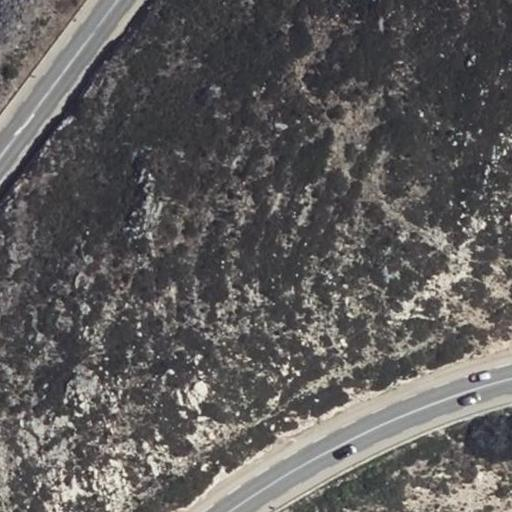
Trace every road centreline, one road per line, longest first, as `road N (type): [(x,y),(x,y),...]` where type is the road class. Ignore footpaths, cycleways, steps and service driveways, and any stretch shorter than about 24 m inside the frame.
road 1 (primary): [(511,383),(365,435),(235,511)]
road 2 (primary): [(0,165),(124,0)]
